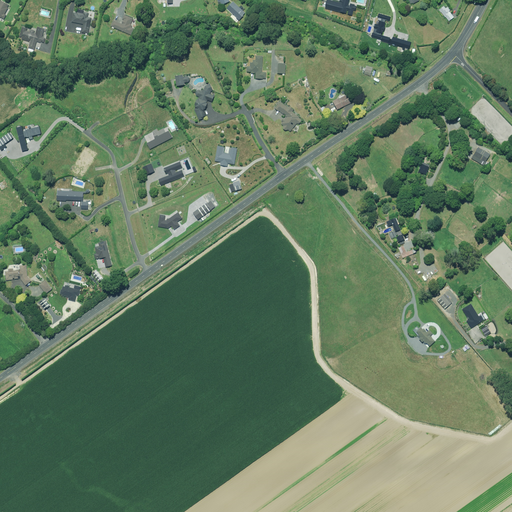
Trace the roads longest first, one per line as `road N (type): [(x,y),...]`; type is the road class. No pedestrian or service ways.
road 1 (tertiary): [(149,272),(452,53)]
road 2 (tertiary): [(0,378),(149,272)]
road 3 (residential): [(149,272),(131,235),(114,159),(87,133)]
